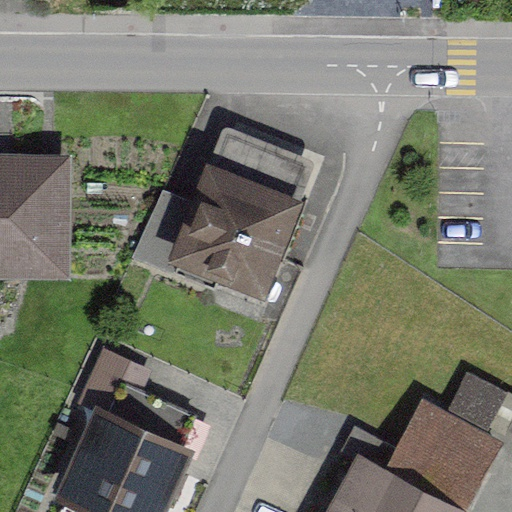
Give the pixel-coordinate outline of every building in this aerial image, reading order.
[(0,267),(73,268),(75,148),(0,146),(0,267)] [(280,299),(320,200),(215,159),(176,258),(280,299)] [(511,380),(468,364),(454,398),(510,419),(511,413),(511,380)] [(89,511),(176,511),(205,444),(98,400),(57,499),(89,511)] [(473,511),(509,446),(430,404),(395,468),(363,451),(329,511),(473,511)]
